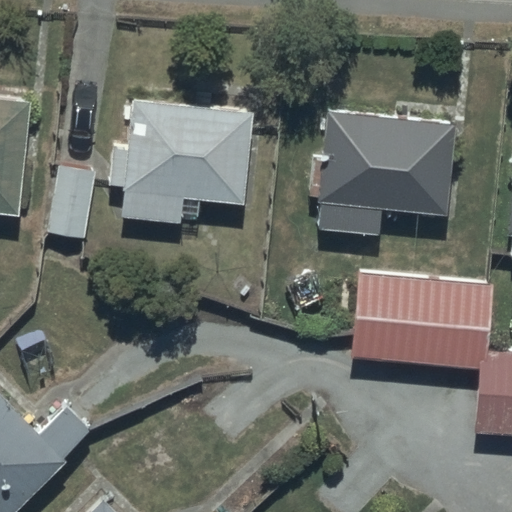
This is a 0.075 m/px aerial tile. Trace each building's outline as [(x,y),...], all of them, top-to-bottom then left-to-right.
[(29,95),(0,92),(0,209),(20,211),(29,95)] [(253,107),(131,95),(125,148),(109,146),(106,182),(123,183),(121,212),(180,218),(182,194),(244,200),(253,107)] [(452,114),(325,105),(317,227),(381,231),(382,207),(446,212),(452,114)] [(86,235),(95,171),(56,165),(46,230),(86,235)] [(494,281),(358,270),(352,358),(477,367),(472,429),(511,432),(511,345),(489,344),(494,281)] [(40,428),(0,387),(0,511),(15,511),(69,459),(63,454),(91,426),(67,401),(40,428)] [(116,511),(102,497),(86,511),(116,511)]
